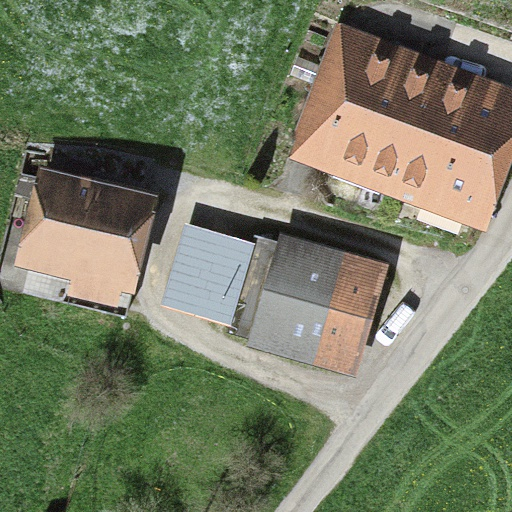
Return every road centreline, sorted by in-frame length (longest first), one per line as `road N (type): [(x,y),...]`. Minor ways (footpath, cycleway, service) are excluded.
road 1 (unknown): [(364,404),(167,304),(147,273),(161,233),(200,200),(269,192),(444,288)]
road 2 (residential): [(511,165),(444,288),(291,511)]
